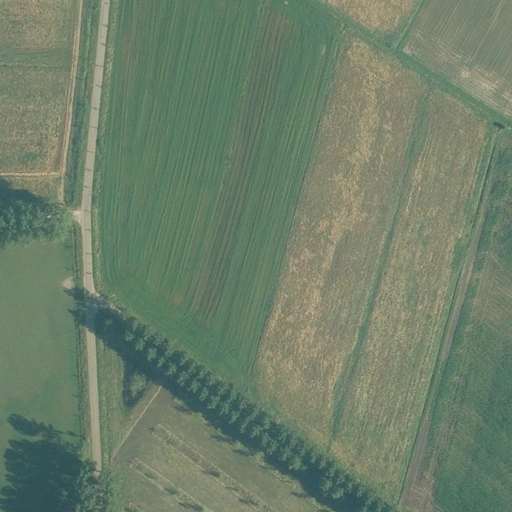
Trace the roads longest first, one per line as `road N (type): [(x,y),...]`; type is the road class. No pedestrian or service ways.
road 1 (unclassified): [(97,511),(85,214),(106,0)]
road 2 (track): [(384,511),(89,298)]
